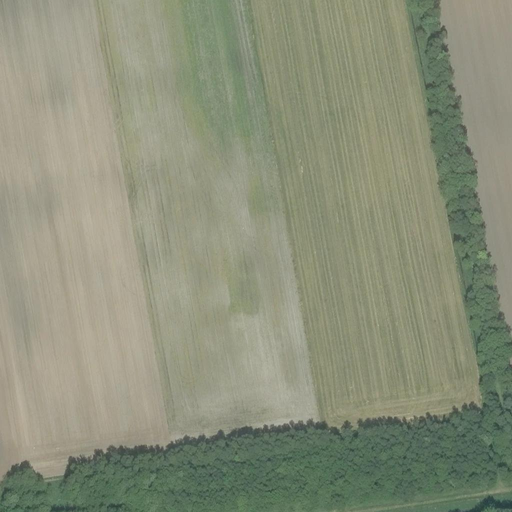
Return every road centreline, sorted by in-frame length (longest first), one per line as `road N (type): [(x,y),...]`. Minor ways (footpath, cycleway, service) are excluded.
road 1 (track): [(421,0),(508,415),(503,491)]
road 2 (track): [(511,490),(378,511)]
